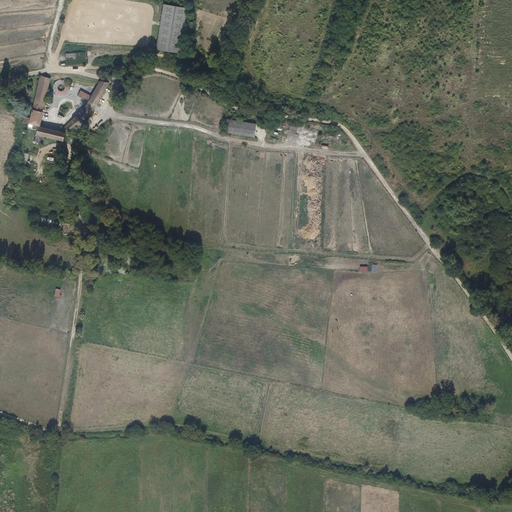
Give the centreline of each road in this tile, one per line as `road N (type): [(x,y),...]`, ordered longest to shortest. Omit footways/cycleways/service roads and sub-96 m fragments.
road 1 (track): [(511,361),(335,123),(242,113),(153,68),(45,70)]
road 2 (track): [(0,415),(56,429),(77,295),(76,223),(62,170),(71,138),(91,131),(127,67)]
